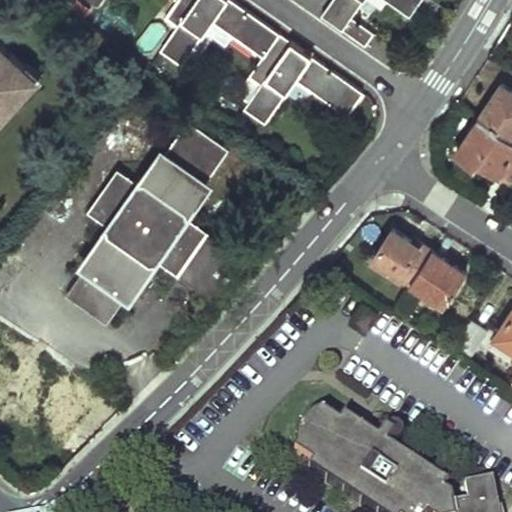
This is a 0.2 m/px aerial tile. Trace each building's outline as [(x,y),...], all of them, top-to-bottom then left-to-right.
[(175,0),(165,14),(178,23),(182,16),(193,0),(175,0)] [(193,0),(182,16),(203,31),(213,17),(224,0),(193,0)] [(235,0),(224,0),(213,17),(263,52),(249,73),(261,81),(266,74),(291,39),(235,0)] [(355,14),(364,0),(333,0),(324,14),(367,44),(377,30),(355,14)] [(422,0),(388,0),(412,16),(422,0)] [(181,61),(203,31),(182,16),(178,23),(161,47),(181,61)] [(266,74),(287,89),(296,75),(312,53),(291,39),(266,74)] [(0,117),(38,76),(0,42),(0,117)] [(312,53),(296,75),(348,111),(363,89),(312,53)] [(287,89),(266,74),(261,81),(245,105),(265,119),(287,89)] [(511,89),(501,83),(480,117),(511,137),(511,89)] [(511,137),(480,117),(458,151),(476,163),(479,158),(511,179),(511,137)] [(187,118),(167,147),(209,176),(229,147),(187,118)] [(130,299),(159,258),(189,214),(213,179),(209,176),(167,147),(160,142),(135,178),(106,221),(77,262),(84,266),(125,295),(130,299)] [(87,208),(106,221),(135,178),(116,165),(87,208)] [(247,255),(189,214),(159,258),(217,298),(247,255)] [(370,255),(402,276),(424,241),(392,221),(370,255)] [(425,239),(424,241),(402,276),(410,281),(433,244),(425,239)] [(410,281),(423,290),(445,303),(468,267),(433,244),(410,281)] [(107,321),(125,295),(84,266),(66,292),(107,321)] [(377,277),(370,289),(394,302),(400,290),(377,277)] [(408,313),(423,290),(410,281),(395,305),(408,313)] [(511,302),(492,333),(511,346),(511,302)] [(377,313),(362,304),(351,321),(367,330),(377,313)] [(489,328),(471,317),(454,343),(472,355),(489,328)] [(0,339),(0,393),(22,350),(0,339)] [(52,361),(14,415),(59,447),(97,393),(52,361)] [(453,511),(452,506),(450,497),(442,491),(446,485),(384,444),(386,442),(394,443),(399,440),(402,435),(401,429),(397,426),(390,424),(385,425),(376,439),(342,417),(338,422),(319,410),(310,415),(304,420),(299,426),(296,434),(293,442),(292,451),(310,463),(306,469),(371,511),(453,511)] [(467,503),(452,506),(453,511),(498,511),(491,480),(464,486),(467,503)]
